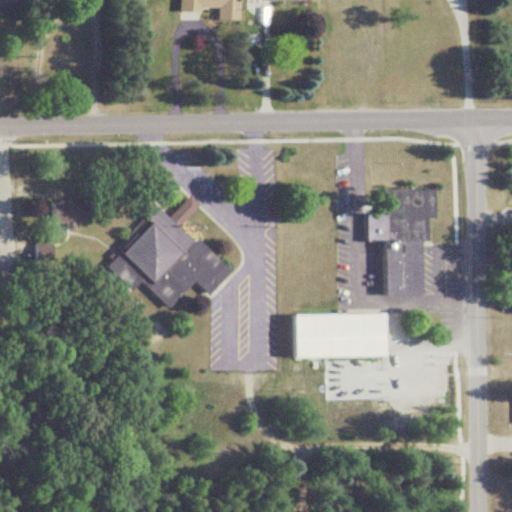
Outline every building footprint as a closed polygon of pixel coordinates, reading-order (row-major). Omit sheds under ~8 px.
[(0,0),(0,17),(17,17),(16,0),(0,0)] [(166,0),(166,13),(206,13),(206,23),(226,23),(226,0),(166,0)] [(417,191),(371,191),(371,215),(349,215),(349,242),(369,242),(369,296),(417,296),(417,191)] [(75,223),(75,202),(39,202),(39,223),(75,223)] [(93,265),(122,294),(131,285),(158,312),(185,285),(197,297),(221,272),(189,239),(184,244),(149,209),(93,265)] [(275,360),(373,359),(372,315),(275,315),(275,360)]
